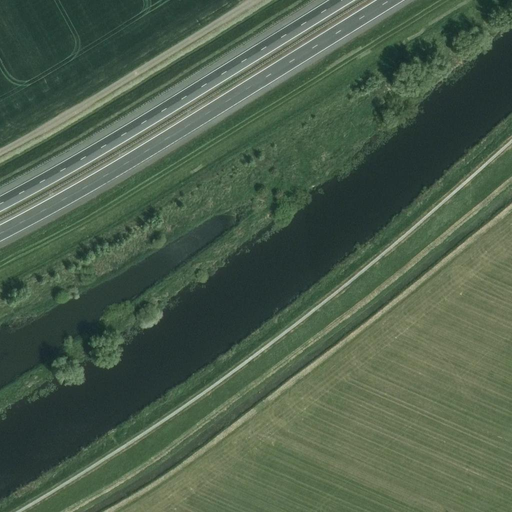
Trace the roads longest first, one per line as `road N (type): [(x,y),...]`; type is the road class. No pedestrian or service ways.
road 1 (motorway): [(0,233),(390,0)]
road 2 (motorway): [(340,0),(0,203)]
road 3 (unclassified): [(0,152),(253,0)]
